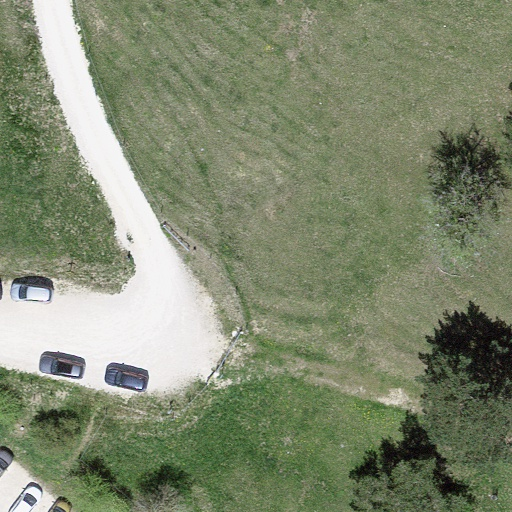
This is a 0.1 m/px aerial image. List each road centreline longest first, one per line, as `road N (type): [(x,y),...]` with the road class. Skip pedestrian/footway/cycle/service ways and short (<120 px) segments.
road 1 (track): [(159,344),(167,290),(92,148),(48,0)]
road 2 (track): [(159,344),(328,375),(511,448)]
road 3 (track): [(0,332),(107,351),(159,344)]
